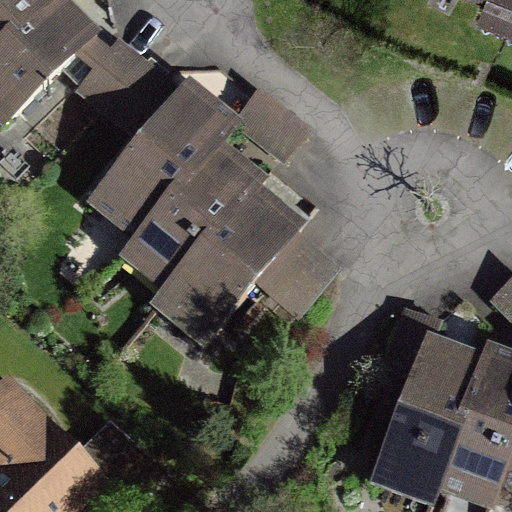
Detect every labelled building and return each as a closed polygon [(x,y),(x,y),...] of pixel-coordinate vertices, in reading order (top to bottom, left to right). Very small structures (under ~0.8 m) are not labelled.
[(0,0),(0,74),(63,11),(73,1),(71,0),(0,0)] [(503,31),(511,11),(511,0),(483,0),(474,18),(503,31)] [(0,133),(10,144),(103,50),(63,11),(0,74),(0,133)] [(511,11),(503,31),(511,36),(511,11)] [(79,95),(103,112),(142,63),(123,45),(79,95)] [(167,83),(142,63),(103,112),(128,132),(167,83)] [(309,130),(260,92),(236,122),(285,160),(309,130)] [(195,103),(93,223),(143,264),(230,160),(245,142),(195,103)] [(261,204),(270,193),(230,160),(143,264),(129,280),(169,314),(261,204)] [(163,324),(215,366),(312,245),(261,204),(169,314),(163,324)] [(511,289),(496,306),(511,321),(511,289)] [(383,369),(414,382),(427,348),(437,326),(406,314),(383,369)] [(444,484),(484,367),(427,348),(414,382),(379,490),(436,509),(444,484)] [(500,494),(511,459),(511,376),(484,367),(444,484),(498,502),(500,494)] [(11,391),(0,401),(0,511),(101,511),(116,498),(11,391)] [(511,459),(500,494),(511,498),(511,459)]
